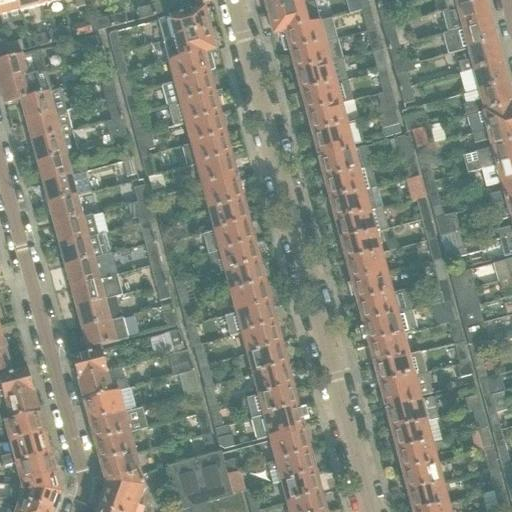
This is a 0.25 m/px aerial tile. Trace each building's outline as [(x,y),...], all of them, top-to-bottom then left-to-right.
[(0,0),(0,15),(0,17),(20,12),(17,0),(0,0)] [(17,0),(20,12),(41,6),(39,0),(17,0)] [(61,0),(62,1),(64,0),(73,0),(76,9),(85,7),(83,0),(61,0)] [(196,5),(195,0),(179,0),(182,9),(196,5)] [(263,0),(268,15),(302,6),(314,3),(313,0),(263,0)] [(367,0),(357,0),(361,12),(370,10),(367,0)] [(444,0),(447,11),(485,1),(484,0),(444,0)] [(448,33),(464,29),(491,22),(485,1),(447,11),(443,13),(448,33)] [(166,2),(152,6),(155,17),(169,13),(166,2)] [(302,6),(268,15),(273,36),(279,35),(279,34),(308,26),(318,23),(320,22),(314,3),(302,6)] [(389,5),(377,8),(382,23),(393,20),(389,5)] [(152,6),(137,10),(140,21),(155,17),(152,6)] [(169,19),(157,22),(163,43),(210,30),(204,9),(185,14),(169,19)] [(370,10),(361,12),(367,33),(375,31),(370,10)] [(111,17),(110,17),(113,28),(114,28),(127,24),(124,13),(111,17)] [(108,18),(95,21),(98,32),(111,28),(113,28),(110,17),(108,18)] [(289,47),(290,53),(338,40),(332,19),(308,26),(279,34),(279,35),(283,49),(289,47)] [(448,33),(443,35),(448,55),(469,50),(496,42),(491,22),(464,29),(448,33)] [(89,23),(74,27),(76,37),(91,33),(89,23)] [(394,26),(383,29),(389,49),(399,46),(394,26)] [(68,28),(47,34),(50,44),(71,39),(68,28)] [(210,53),(216,51),(210,30),(163,43),(168,63),(179,60),(181,59),(182,60),(210,52),(210,53)] [(375,31),(367,33),(372,54),(381,51),(375,31)] [(47,34),(32,38),(35,48),(50,44),(47,34)] [(108,36),(113,56),(121,54),(116,34),(108,36)] [(97,36),(89,39),(93,53),(101,51),(97,36)] [(290,53),(296,74),(332,64),(331,62),(343,59),(338,40),(290,53)] [(21,41),(8,44),(10,55),(24,51),(21,41)] [(461,74),(474,70),(502,63),(496,42),(469,50),(471,60),(458,63),(461,74)] [(0,57),(10,55),(8,44),(7,44),(7,46),(0,47),(0,57)] [(399,46),(389,49),(392,64),(403,61),(399,46)] [(13,59),(0,62),(0,85),(29,78),(45,73),(47,73),(41,51),(23,56),(13,59)] [(381,51),(372,54),(378,73),(386,71),(381,51)] [(168,63),(174,85),(210,75),(209,73),(215,72),(210,53),(210,52),(182,60),(181,59),(179,60),(168,63)] [(113,56),(119,76),(127,74),(121,54),(113,56)] [(95,64),(100,81),(111,78),(106,61),(95,64)] [(474,70),(479,91),(507,84),(502,63),(474,70)] [(296,74),(301,94),(337,85),(332,64),(296,74)] [(386,71),(378,73),(383,94),(392,92),(386,71)] [(0,86),(5,106),(21,102),(35,98),(51,94),(45,73),(29,78),(0,85),(0,86)] [(406,73),(396,76),(400,91),(410,88),(406,73)] [(119,76),(124,98),(132,96),(127,74),(119,76)] [(164,87),(169,108),(179,105),(215,96),(210,75),(174,85),(164,87)] [(111,78),(100,81),(103,94),(105,100),(116,97),(114,91),(111,78)] [(337,85),(301,94),(302,97),(307,115),(343,106),(353,103),(348,82),(337,85)] [(463,105),(467,117),(511,105),(511,101),(507,84),(479,91),(481,100),(463,105)] [(410,88),(400,91),(403,104),(413,101),(410,88)] [(21,113),(24,123),(66,112),(60,91),(51,94),(35,98),(21,102),(23,111),(21,113)] [(392,92),(383,94),(388,112),(396,109),(392,92)] [(124,98),(130,118),(138,116),(132,96),(124,98)] [(175,129),(185,126),(221,116),(215,96),(179,105),(169,108),(175,129)] [(116,105),(108,107),(111,122),(120,119),(116,105)] [(469,127),(471,135),(511,124),(511,105),(467,117),(469,127)] [(343,106),(307,115),(312,135),(348,125),(359,123),(356,114),(346,117),(343,106)] [(29,132),(32,143),(71,133),(66,112),(24,123),(26,131),(29,132)] [(423,113),(403,118),(407,133),(412,132),(417,131),(420,130),(428,128),(423,113)] [(130,118),(135,139),(147,136),(142,115),(138,117),(138,116),(130,118)] [(185,126),(190,146),(226,137),(221,116),(185,126)] [(397,117),(384,120),(386,129),(399,125),(399,123),(397,117)] [(109,137),(102,139),(104,146),(127,139),(122,120),(121,121),(120,119),(111,122),(105,123),(109,137)] [(511,124),(471,135),(476,153),(511,143),(511,124)] [(312,136),(318,156),(332,152),(333,156),(353,151),(353,149),(354,149),(348,126),(312,136)] [(417,131),(412,132),(416,150),(425,147),(420,130),(417,131)] [(33,156),(35,165),(67,156),(77,153),(71,133),(32,143),(35,152),(33,156)] [(135,139),(141,160),(149,157),(148,152),(154,151),(150,135),(147,136),(135,139)] [(188,169),(196,167),(232,157),(226,137),(190,146),(183,148),(188,169)] [(403,137),(395,139),(395,140),(401,161),(405,160),(413,158),(408,139),(403,137)] [(511,143),(476,153),(481,170),(511,162),(511,143)] [(128,146),(118,149),(122,163),(132,161),(128,146)] [(425,147),(416,150),(421,167),(429,165),(425,147)] [(332,152),(318,156),(325,181),(371,169),(365,148),(355,150),(354,149),(353,149),(353,151),(333,156),(332,152)] [(41,174),(43,185),(80,175),(82,174),(80,166),(71,168),(67,156),(35,165),(37,174),(41,174)] [(149,157),(141,160),(146,179),(148,179),(148,180),(154,178),(154,177),(149,157)] [(196,167),(202,189),(203,189),(202,187),(222,182),(223,186),(238,182),(232,157),(196,167)] [(405,160),(411,180),(419,178),(413,158),(405,160)] [(132,161),(122,163),(125,175),(135,173),(132,161)] [(497,176),(499,184),(511,181),(511,162),(481,170),(483,180),(497,176)] [(429,165),(421,167),(426,185),(434,183),(429,165)] [(371,169),(325,181),(330,202),(366,192),(376,190),(371,169)] [(80,175),(43,185),(46,194),(44,197),(46,206),(78,197),(75,185),(82,183),(80,175)] [(154,178),(148,180),(152,191),(164,188),(161,176),(154,178)] [(411,180),(406,182),(411,202),(416,201),(425,199),(419,178),(411,180)] [(488,197),(490,205),(511,199),(511,181),(499,184),(502,193),(488,197)] [(202,189),(208,212),(244,202),(238,182),(223,186),(222,182),(202,187),(203,189),(202,189)] [(434,183),(426,185),(431,203),(439,201),(434,183)] [(144,187),(134,190),(137,204),(148,201),(144,187)] [(366,192),(330,202),(335,222),(382,209),(376,190),(366,192)] [(52,216),(54,226),(84,218),(78,197),(46,206),(49,215),(52,216)] [(416,201),(421,221),(430,219),(425,199),(416,201)] [(511,199),(490,205),(482,208),(484,216),(491,215),(493,223),(509,219),(511,218),(511,199)] [(136,204),(127,206),(131,221),(140,218),(141,225),(149,223),(149,221),(152,220),(148,201),(137,204),(136,204)] [(439,201),(431,203),(435,219),(443,216),(439,201)] [(208,212),(213,232),(249,223),(244,202),(208,212)] [(160,225),(167,223),(173,221),(170,207),(156,210),(160,225)] [(382,209),(335,222),(341,243),(377,233),(388,230),(382,209)] [(55,238),(57,247),(98,236),(93,216),(84,218),(54,226),(57,236),(55,238)] [(443,216),(435,219),(440,238),(449,236),(443,216)] [(511,228),(497,231),(499,240),(511,236),(511,218),(509,219),(511,228)] [(421,221),(427,241),(435,239),(430,219),(421,221)] [(141,225),(146,246),(154,243),(149,223),(141,225)] [(160,225),(165,245),(172,243),(167,223),(160,225)] [(213,233),(202,236),(208,256),(219,253),(254,243),(249,223),(213,232),(213,233)] [(341,243),(346,263),(382,253),(377,233),(341,243)] [(63,258),(65,267),(111,255),(106,234),(98,236),(57,247),(60,257),(63,258)] [(449,236),(440,238),(445,254),(453,252),(449,236)] [(511,236),(499,240),(504,258),(511,255),(511,236)] [(427,241),(432,262),(441,260),(435,239),(427,241)] [(154,243),(146,246),(150,261),(158,259),(154,243)] [(165,245),(170,266),(178,264),(172,243),(165,245)] [(219,253),(224,273),(260,264),(254,243),(219,253)] [(453,252),(445,254),(448,268),(460,265),(458,259),(482,252),(480,245),(464,249),(453,252)] [(346,263),(352,283),(388,274),(382,253),(346,263)] [(66,280),(69,289),(101,280),(117,276),(111,255),(65,267),(68,278),(66,280)] [(498,282),(510,279),(511,278),(511,259),(494,264),(498,282)] [(432,262),(438,283),(446,280),(441,260),(432,262)] [(170,266),(175,287),(183,284),(178,264),(170,266)] [(224,273),(229,294),(265,284),(260,264),(224,273)] [(160,269),(152,271),(156,287),(164,285),(160,269)] [(450,276),(455,294),(475,288),(470,271),(450,276)] [(352,283),(357,304),(393,295),(388,274),(352,283)] [(101,280),(69,289),(71,298),(74,299),(77,309),(106,301),(116,298),(123,296),(117,276),(101,280)] [(442,296),(444,304),(452,301),(446,280),(438,283),(442,296)] [(175,287),(180,307),(188,305),(183,284),(175,287)] [(229,294),(235,314),(271,305),(265,284),(229,294)] [(164,285),(156,287),(159,300),(160,302),(168,300),(167,298),(167,295),(164,285)] [(455,294),(459,311),(479,305),(475,288),(455,294)] [(393,295),(357,304),(363,325),(411,312),(406,291),(393,295)] [(429,307),(444,304),(442,296),(427,300),(429,307)] [(106,301),(77,309),(79,318),(77,321),(80,330),(112,321),(121,319),(116,298),(106,301)] [(444,304),(449,324),(458,322),(452,301),(444,304)] [(435,328),(449,324),(444,304),(429,307),(435,328)] [(180,307),(185,328),(194,325),(188,305),(180,307)] [(235,314),(240,335),(276,325),(271,305),(235,314)] [(479,306),(459,311),(464,329),(484,324),(479,306)] [(411,312),(363,325),(368,345),(404,335),(416,332),(411,312)] [(171,313),(164,315),(167,330),(175,328),(176,324),(174,314),(172,314),(171,313)] [(112,321),(80,330),(82,339),(85,340),(88,351),(129,340),(123,318),(121,319),(112,321)] [(449,324),(455,345),(463,343),(458,322),(449,324)] [(484,324),(464,329),(469,347),(477,344),(488,341),(484,324)] [(190,348),(193,348),(199,346),(194,325),(185,328),(190,348)] [(240,335),(246,356),(282,346),(276,325),(240,335)] [(0,330),(0,351),(8,349),(6,340),(3,339),(0,330)] [(175,331),(168,333),(174,354),(177,353),(184,352),(179,333),(175,331)] [(368,345),(374,366),(410,356),(404,335),(368,345)] [(463,343),(455,345),(460,364),(468,362),(463,343)] [(469,347),(474,364),(482,361),(477,344),(469,347)] [(193,348),(198,368),(206,366),(201,345),(199,346),(193,348)] [(246,356),(251,376),(287,366),(282,346),(246,356)] [(0,351),(0,374),(11,371),(9,361),(11,358),(8,349),(0,351)] [(73,359),(79,380),(108,372),(102,351),(73,359)] [(184,352),(177,353),(183,374),(185,373),(193,371),(188,351),(184,352)] [(410,356),(374,366),(379,388),(425,375),(426,375),(421,354),(420,353),(410,356)] [(497,360),(484,363),(486,373),(499,369),(497,360)] [(474,364),(478,381),(486,379),(482,361),(474,364)] [(460,365),(455,366),(459,379),(472,376),(468,362),(460,364),(460,365)] [(198,368),(203,389),(212,387),(206,366),(198,368)] [(251,376),(257,397),(293,387),(287,366),(251,376)] [(0,401),(35,393),(29,371),(0,378),(0,401)] [(193,371),(185,373),(191,394),(199,392),(193,371)] [(79,380),(84,400),(113,393),(108,372),(79,380)] [(425,375),(379,388),(385,409),(421,399),(421,398),(432,395),(426,375),(425,375)] [(478,381),(483,398),(491,396),(486,379),(478,381)] [(203,389),(208,409),(217,407),(212,387),(203,389)] [(251,420),(262,417),(298,408),(293,387),(257,397),(245,400),(251,420)] [(113,393),(84,400),(91,423),(126,413),(126,411),(120,391),(116,392),(116,393),(114,394),(113,393)] [(191,394),(196,415),(205,412),(199,392),(191,394)] [(0,423),(40,413),(35,393),(0,401),(0,423)] [(477,396),(464,400),(468,412),(472,411),(481,409),(477,396)] [(483,398),(487,416),(496,414),(491,396),(483,398)] [(385,409),(391,432),(427,422),(436,420),(439,419),(433,398),(421,401),(421,399),(385,409)] [(208,409),(214,430),(223,428),(217,407),(208,409)] [(262,417),(268,440),(269,439),(269,437),(289,432),(290,436),(305,432),(298,408),(262,417)] [(126,413),(91,423),(96,443),(132,434),(148,429),(147,428),(142,409),(126,413)] [(481,409),(472,411),(477,431),(486,429),(481,409)] [(196,415),(202,435),(211,433),(205,412),(196,415)] [(0,424),(3,424),(8,444),(11,443),(11,444),(46,434),(40,413),(0,423),(0,424)] [(487,416),(492,433),(500,431),(496,414),(487,416)] [(427,422),(433,444),(442,442),(436,420),(427,422)] [(391,432),(397,453),(431,443),(432,445),(433,444),(427,422),(391,432)] [(223,428),(214,430),(216,440),(230,437),(227,426),(223,428)] [(486,429),(477,431),(482,451),(491,448),(486,429)] [(492,433),(497,451),(505,448),(500,431),(492,433)] [(268,440),(274,462),(310,452),(305,432),(290,436),(289,432),(269,437),(269,439),(268,440)] [(211,433),(202,435),(207,456),(216,454),(214,446),(211,433)] [(2,458),(1,458),(3,468),(5,468),(9,467),(14,465),(51,455),(46,434),(11,444),(11,443),(8,444),(11,455),(2,458)] [(132,434),(96,443),(101,462),(137,453),(132,434)] [(397,453),(402,473),(438,463),(433,444),(432,445),(431,443),(397,453)] [(491,448),(482,451),(488,471),(497,469),(491,448)] [(497,451),(501,468),(510,466),(505,448),(497,451)] [(207,456),(168,466),(179,511),(211,511),(218,510),(230,507),(242,503),(240,494),(232,495),(227,476),(224,463),(221,452),(216,454),(207,456)] [(277,472),(280,483),(316,473),(310,452),(274,462),(267,464),(270,474),(277,472)] [(101,462),(107,483),(142,473),(137,453),(101,462)] [(14,465),(19,484),(22,484),(22,485),(57,476),(51,455),(14,465)] [(236,460),(224,463),(227,476),(239,473),(236,460)] [(402,473),(408,494),(444,484),(438,463),(402,473)] [(501,468),(506,485),(511,483),(511,474),(510,466),(501,468)] [(497,469),(488,471),(493,492),(502,489),(497,469)] [(107,486),(99,508),(111,511),(137,511),(146,488),(142,473),(107,483),(107,486)] [(280,483),(285,503),(321,494),(316,473),(280,483)] [(12,486),(10,486),(11,500),(13,500),(15,500),(22,500),(55,511),(62,494),(57,476),(22,485),(22,484),(19,484),(12,486)] [(408,494),(412,511),(421,511),(449,504),(444,484),(408,494)] [(502,489),(493,492),(498,511),(499,511),(508,510),(502,489)] [(253,490),(244,492),(244,493),(249,511),(253,511),(259,511),(253,490)] [(285,503),(287,511),(325,511),(321,494),(285,503)] [(55,511),(22,500),(13,500),(8,511),(55,511)] [(231,511),(244,511),(242,503),(230,507),(231,511)]
